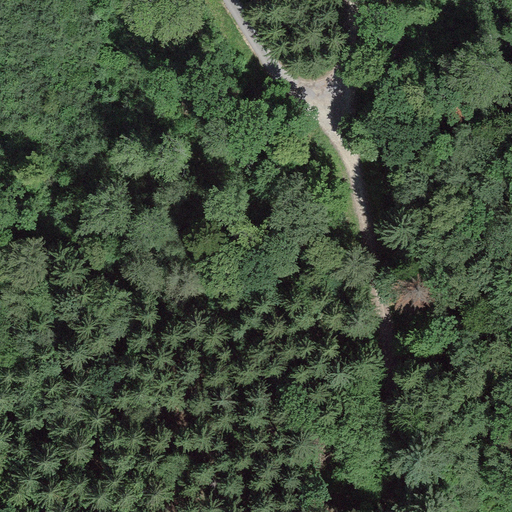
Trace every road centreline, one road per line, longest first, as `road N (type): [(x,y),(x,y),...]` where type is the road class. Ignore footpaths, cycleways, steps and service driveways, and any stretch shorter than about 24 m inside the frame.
road 1 (track): [(412,511),(380,292),(327,89)]
road 2 (track): [(231,0),(290,84),(327,89)]
